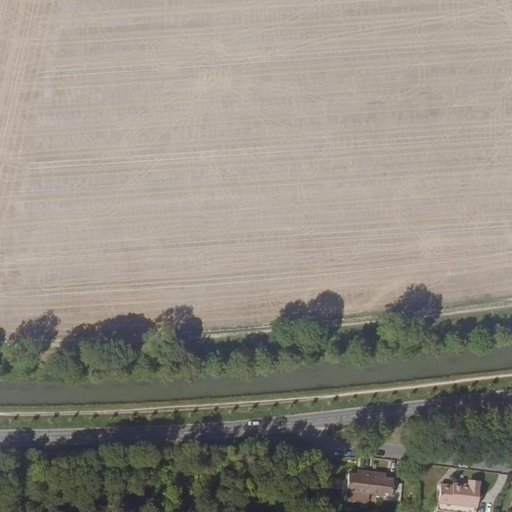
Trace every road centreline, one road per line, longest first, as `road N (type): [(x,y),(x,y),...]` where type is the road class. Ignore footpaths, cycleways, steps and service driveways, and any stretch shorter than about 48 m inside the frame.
road 1 (track): [(0,345),(292,330),(511,301)]
road 2 (tertiary): [(0,437),(101,438),(312,419)]
road 3 (residential): [(312,419),(331,445),(511,466)]
road 4 (tertiary): [(312,419),(511,399)]
